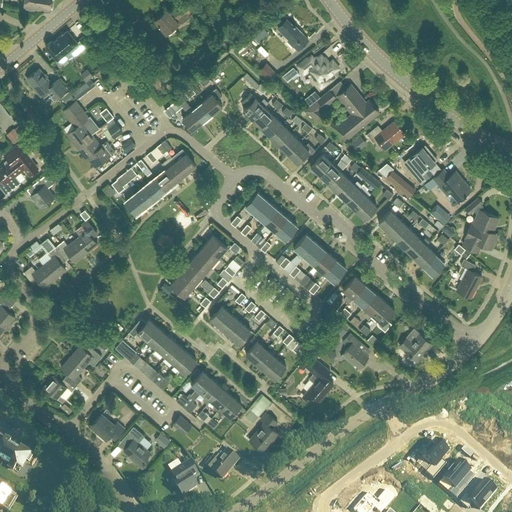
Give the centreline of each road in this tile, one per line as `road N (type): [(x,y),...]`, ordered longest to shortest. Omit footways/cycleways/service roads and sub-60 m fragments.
road 1 (residential): [(0,366),(29,311),(7,287),(6,258),(168,127)]
road 2 (residential): [(475,341),(264,173),(233,179)]
road 3 (residential): [(231,511),(378,407),(439,376),(475,341)]
road 4 (residential): [(317,511),(323,498),(433,420),(511,482)]
road 5 (residential): [(258,256),(314,304),(307,321),(286,323),(243,286),(248,267)]
road 6 (residential): [(131,511),(67,431),(0,387)]
road 7 (tertiary): [(452,118),(378,62),(328,0)]
